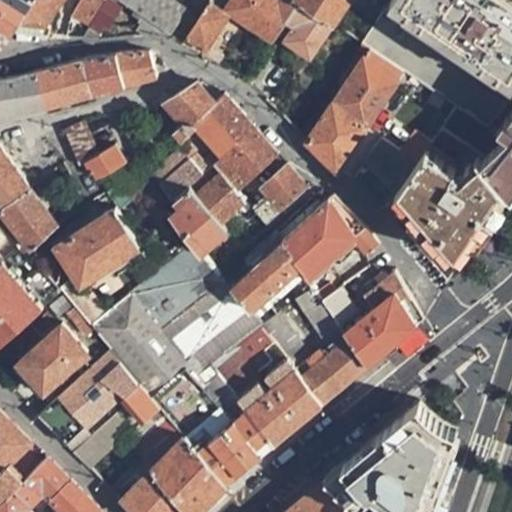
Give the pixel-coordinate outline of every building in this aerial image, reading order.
[(0,0),(0,20),(14,29),(32,0),(0,0)] [(65,0),(32,0),(14,29),(13,31),(48,34),(53,27),(49,24),(65,0)] [(80,0),(77,6),(96,17),(106,0),(80,0)] [(118,0),(117,2),(138,16),(161,31),(172,13),(150,0),(118,0)] [(227,11),(209,0),(186,37),(205,47),(227,11)] [(230,0),(227,5),(275,38),(296,8),(301,0),(300,0),(230,0)] [(309,5),(301,0),(296,8),(304,14),(309,5)] [(300,0),(301,0),(309,5),(336,22),(348,0),(300,0)] [(511,0),(392,0),(511,79),(511,0)] [(336,22),(309,5),(304,14),(285,42),(310,59),(336,22)] [(346,29),(362,39),(372,23),(357,13),(346,29)] [(138,16),(125,37),(163,32),(161,31),(138,16)] [(186,37),(182,43),(200,54),(205,47),(186,37)] [(404,67),(369,44),(332,100),(366,123),(404,67)] [(120,51),(116,52),(126,84),(158,75),(151,50),(129,51),(124,51),(120,51)] [(84,57),(94,92),(126,84),(116,52),(92,55),(85,57),(84,57)] [(36,71),(46,105),(94,92),(84,57),(80,58),(36,71)] [(19,75),(29,109),(46,105),(36,71),(19,75)] [(0,75),(0,83),(7,115),(29,109),(19,75),(13,76),(0,75)] [(440,119),(454,100),(422,78),(409,98),(440,119)] [(222,155),(255,124),(225,91),(220,95),(216,98),(199,81),(168,100),(189,126),(186,128),(190,133),(197,127),(222,155)] [(511,125),(511,86),(491,120),(507,131),(511,125)] [(332,100),(308,137),(337,165),(366,123),(332,100)] [(489,122),(476,114),(469,125),(482,133),(489,122)] [(124,127),(139,149),(152,140),(138,118),(124,127)] [(65,128),(77,156),(90,150),(77,122),(65,128)] [(222,155),(215,161),(240,189),(265,164),(278,150),(255,124),(222,155)] [(509,191),(511,186),(511,125),(507,131),(483,158),(509,191)] [(364,158),(396,193),(418,160),(381,133),(364,158)] [(120,141),(86,157),(96,177),(129,161),(120,141)] [(0,203),(5,209),(33,186),(0,144),(0,203)] [(418,160),(396,193),(446,251),(471,249),(480,236),(509,191),(483,158),(462,188),(428,146),(418,160)] [(161,181),(175,197),(176,196),(191,183),(205,170),(199,163),(191,154),(161,181)] [(205,170),(211,165),(204,157),(199,163),(205,170)] [(215,161),(211,165),(205,170),(191,183),(223,221),(248,197),(240,189),(215,161)] [(268,220),(307,183),(296,171),(288,161),(263,185),(273,196),(261,206),(263,209),(262,211),(261,212),(268,220)] [(120,181),(122,184),(139,171),(137,168),(120,181)] [(139,171),(122,184),(127,190),(132,186),(139,193),(149,185),(139,171)] [(81,195),(75,180),(68,184),(74,198),(81,195)] [(176,223),(192,243),(201,253),(229,227),(223,221),(191,183),(176,196),(183,204),(170,214),(176,223)] [(33,186),(5,209),(39,246),(62,222),(33,186)] [(323,201),(282,237),(300,262),(308,275),(353,233),(368,253),(381,241),(378,235),(345,204),(333,192),(323,201)] [(143,242),(119,206),(58,243),(82,282),(143,242)] [(0,224),(0,243),(9,235),(0,224)] [(300,262),(282,237),(229,287),(249,311),(300,262)] [(201,253),(192,243),(131,292),(186,356),(147,388),(161,403),(170,412),(188,433),(199,446),(234,417),(208,386),(222,375),(213,363),(234,345),(259,324),(249,311),(229,287),(201,253)] [(0,261),(0,273),(35,313),(60,291),(19,246),(4,257),(0,261)] [(349,334),(370,364),(393,345),(426,317),(396,267),(383,279),(368,292),(375,305),(363,316),(342,285),(325,300),(349,334)] [(0,344),(35,313),(0,273),(0,344)] [(314,282),(308,275),(301,280),(307,287),(314,282)] [(62,294),(90,324),(104,314),(74,283),(62,294)] [(90,324),(110,347),(140,380),(147,388),(186,356),(131,292),(104,314),(90,324)] [(297,301),(307,314),(316,307),(305,294),(297,301)] [(349,334),(325,300),(316,307),(307,314),(333,348),(349,334)] [(42,389),(93,341),(70,318),(19,365),(42,389)] [(273,340),(277,345),(287,357),(296,367),(316,351),(294,323),(273,340)] [(260,360),(277,345),(273,340),(259,324),(234,345),(257,373),(264,366),(260,360)] [(302,374),(324,402),(335,393),(370,364),(349,334),(333,348),(302,374)] [(222,375),(239,396),(257,381),(261,378),(257,373),(234,345),(213,363),(222,375)] [(140,380),(110,347),(38,415),(59,436),(65,443),(85,424),(87,426),(90,423),(121,395),(123,396),(126,393),(140,380)] [(247,406),(275,442),(290,430),(324,402),(302,374),(296,367),(287,357),(270,370),(279,380),(266,391),(257,381),(239,396),(247,406)] [(234,417),(247,406),(239,396),(222,375),(208,386),(234,417)] [(147,388),(140,380),(126,393),(149,415),(161,403),(147,388)] [(340,466),(324,479),(362,507),(375,491),(394,506),(389,511),(427,511),(440,480),(460,429),(453,428),(449,429),(443,425),(437,423),(434,420),(431,416),(427,413),(424,408),(420,402),(394,423),(366,446),(340,466)] [(199,446),(231,480),(254,460),(275,442),(247,406),(234,417),(199,446)] [(16,425),(0,409),(0,474),(33,441),(16,425)] [(170,412),(136,444),(154,466),(188,433),(170,412)] [(65,443),(75,452),(97,430),(90,423),(87,426),(85,424),(65,443)] [(97,430),(75,452),(87,465),(110,443),(97,430)] [(198,511),(220,491),(231,480),(199,446),(188,433),(154,466),(183,503),(190,511),(198,511)] [(7,498),(0,505),(0,511),(98,511),(102,508),(75,482),(48,455),(7,498)] [(174,511),(183,503),(154,466),(125,495),(141,511),(174,511)] [(286,510),(283,511),(369,511),(362,507),(324,479),(286,510)]
